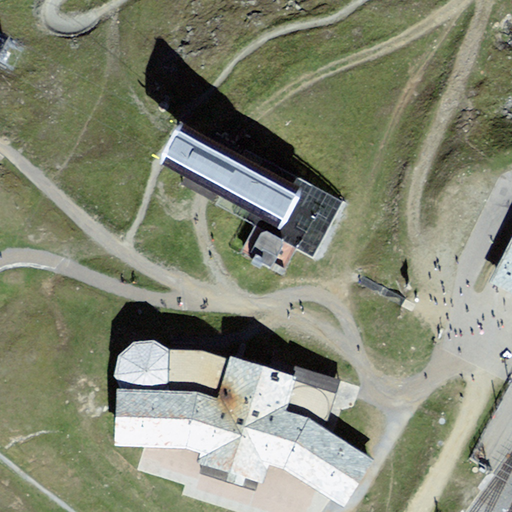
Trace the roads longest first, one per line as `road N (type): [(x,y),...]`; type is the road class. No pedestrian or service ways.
road 1 (track): [(421,385),(390,393),(368,382),(339,308),(319,294),(181,303),(36,256),(0,258)]
road 2 (track): [(50,190),(146,268),(250,303)]
road 3 (track): [(421,385),(443,359),(458,303),(511,186)]
road 4 (track): [(417,511),(467,410),(469,378),(443,359)]
